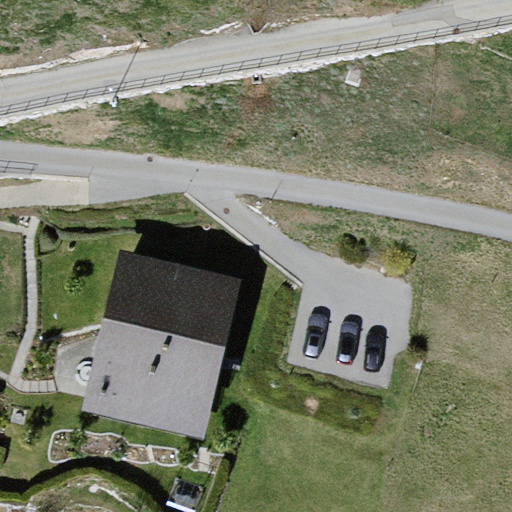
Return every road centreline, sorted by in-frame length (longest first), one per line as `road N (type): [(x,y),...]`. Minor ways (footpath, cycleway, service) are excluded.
road 1 (residential): [(511,6),(0,101)]
road 2 (residential): [(0,152),(231,182),(511,234)]
